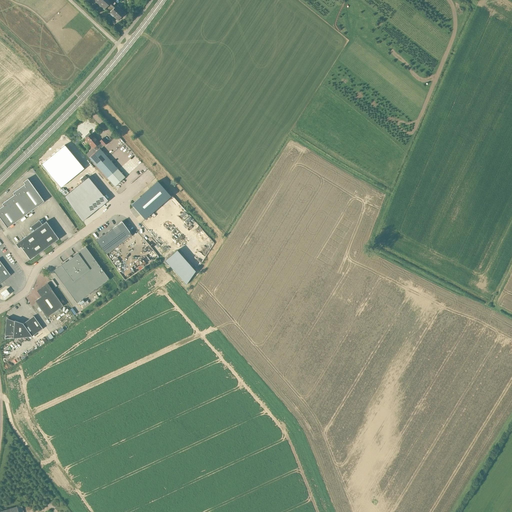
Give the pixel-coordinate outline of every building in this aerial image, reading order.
[(93,0),(104,10),(108,5),(112,9),(108,13),(114,18),(115,17),(118,20),(125,13),(120,8),(121,7),(117,4),(113,1),(113,0),(112,0),(93,0)] [(86,138),(85,139),(93,148),(94,148),(97,151),(89,157),(89,158),(108,179),(115,186),(125,177),(118,169),(100,149),(107,142),(103,137),(99,141),(91,133),(91,134),(90,133),(88,133),(85,136),(85,137),(86,138)] [(67,161),(72,157),(62,145),(58,149),(67,161)] [(63,165),(67,161),(58,149),(53,153),(63,165)] [(53,153),(48,157),(58,168),(63,165),(53,153)] [(53,172),(58,168),(48,157),(44,161),(53,172)] [(82,169),(72,157),(67,161),(77,173),(82,169)] [(39,164),(49,176),(53,172),(44,161),(39,164)] [(63,165),(72,176),(77,173),(67,161),(63,165)] [(63,165),(58,168),(68,180),(72,176),(63,165)] [(63,184),(68,180),(58,168),(53,172),(63,184)] [(53,172),(49,176),(58,188),(63,184),(53,172)] [(88,177),(69,193),(74,199),(93,183),(88,177)] [(0,217),(8,228),(45,201),(28,179),(29,181),(17,190),(18,192),(6,201),(8,203),(0,208),(0,217)] [(146,219),(171,196),(158,181),(134,202),(133,206),(144,218),(144,219),(145,220),(146,219)] [(93,183),(74,199),(79,204),(98,188),(93,183)] [(98,188),(79,204),(84,210),(103,194),(98,188)] [(69,193),(65,196),(82,221),(88,216),(84,210),(79,204),(74,199),(69,193)] [(103,194),(84,210),(88,216),(108,200),(103,194)] [(47,248),(59,239),(47,221),(43,224),(40,220),(31,226),(34,230),(47,248)] [(106,254),(132,235),(122,221),(96,240),(106,254)] [(18,242),(30,260),(47,248),(34,230),(16,244),(18,242)] [(110,279),(86,247),(74,256),(74,257),(66,262),(53,271),(77,303),(110,279)] [(177,249),(165,260),(186,284),(195,270),(177,249)] [(0,282),(11,275),(0,260),(0,282)] [(48,282),(52,288),(56,285),(53,279),(48,282)] [(47,317),(63,305),(48,283),(37,291),(41,296),(35,301),(47,317)] [(7,288),(1,291),(3,297),(10,294),(7,288)] [(6,317),(5,334),(7,334),(6,338),(13,337),(13,338),(32,336),(43,328),(34,316),(23,323),(14,320),(6,317)]
